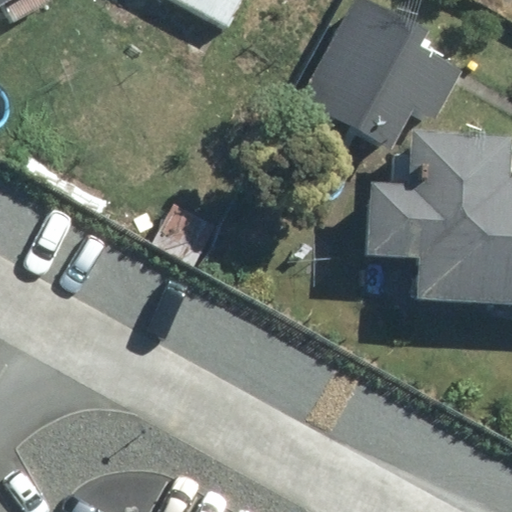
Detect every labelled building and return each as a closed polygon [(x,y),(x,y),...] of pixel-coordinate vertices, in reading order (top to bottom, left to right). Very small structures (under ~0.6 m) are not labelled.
[(0,0),(0,12),(22,0),(0,0)] [(154,0),(218,40),(242,0),(154,0)] [(425,44),(347,3),(289,115),(381,162),(401,123),(426,136),(453,82),(416,63),(425,44)] [(498,155),(392,148),(388,201),(352,199),(347,278),(399,282),(397,316),(511,323),(511,197),(496,196),(498,155)] [(215,239),(170,211),(143,253),(188,281),(215,239)]
